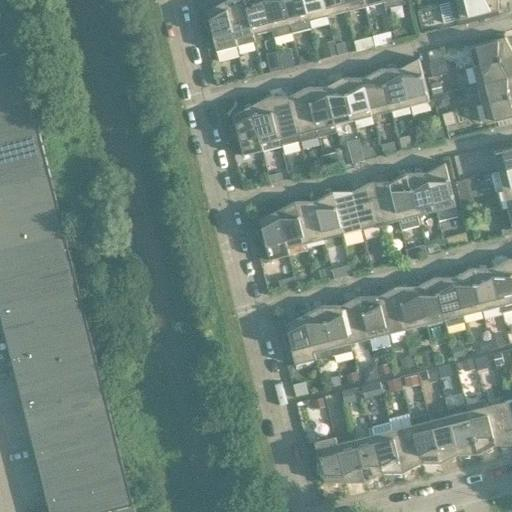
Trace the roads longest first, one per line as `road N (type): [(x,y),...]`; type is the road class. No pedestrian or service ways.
road 1 (unclassified): [(301,511),(170,0)]
road 2 (residential): [(387,511),(511,480)]
